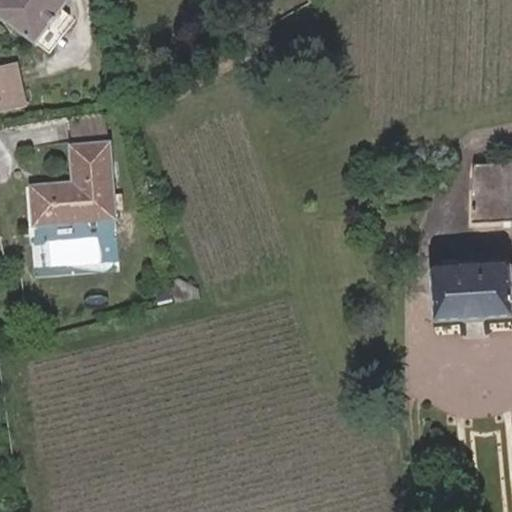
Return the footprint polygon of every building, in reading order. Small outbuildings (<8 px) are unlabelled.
[(0,0),(0,16),(35,44),(68,0),(0,0)] [(249,37),(135,100),(142,113),(257,49),(249,37)] [(0,72),(0,114),(23,108),(15,69),(0,72)] [(67,120),(70,146),(89,143),(89,131),(107,128),(106,111),(67,120)] [(35,229),(119,220),(109,141),(89,143),(70,146),(73,185),(31,190),(35,229)] [(511,161),(476,164),(474,222),(511,220),(511,161)] [(434,271),(437,322),(511,317),(511,265),(509,262),(438,266),(434,271)]
